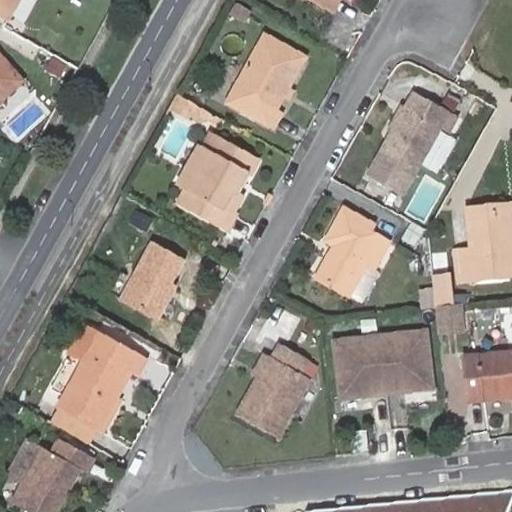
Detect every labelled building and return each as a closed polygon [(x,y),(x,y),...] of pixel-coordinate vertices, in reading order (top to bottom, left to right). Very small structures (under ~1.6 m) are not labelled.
[(0,0),(0,13),(14,21),(26,0),(0,0)] [(340,0),(298,0),(331,18),(341,0),(340,0)] [(239,26),(246,13),(231,5),(224,18),(239,26)] [(269,39),(231,108),(277,133),(287,116),(279,112),(307,60),(269,39)] [(0,100),(2,103),(26,83),(0,53),(0,100)] [(404,113),(387,144),(377,161),(411,179),(438,132),(450,139),(459,123),(413,98),(404,113)] [(482,131),(490,117),(471,105),(463,120),(482,131)] [(214,122),(189,106),(182,119),(192,126),(201,125),(211,129),(214,122)] [(379,140),(387,144),(404,113),(396,108),(379,140)] [(235,173),(245,178),(254,161),(218,143),(211,157),(193,148),(170,189),(179,193),(172,207),(223,233),(241,198),(236,196),(226,190),(235,173)] [(236,196),(245,178),(235,173),(226,190),(236,196)] [(499,254),(510,253),(506,200),(464,203),(464,215),(496,213),(499,254)] [(371,276),(387,247),(365,235),(370,227),(341,211),(321,246),(329,251),(311,283),(347,302),(364,272),(371,276)] [(511,280),(511,275),(510,253),(499,254),(496,213),(464,215),(467,256),(452,257),(454,283),(511,280)] [(161,297),(171,280),(180,264),(148,246),(117,303),(155,324),(167,300),(161,297)] [(177,284),(171,280),(161,297),(167,300),(177,284)] [(459,306),(434,308),(437,328),(461,326),(459,306)] [(111,404),(129,373),(136,377),(145,359),(86,326),(50,391),(65,399),(59,411),(96,432),(111,404)] [(336,405),(434,394),(427,331),(330,343),(336,405)] [(264,356),(251,379),(231,416),(271,438),(304,377),(294,372),(301,359),(271,342),(264,356)] [(242,374),(251,379),(264,356),(254,351),(242,374)] [(506,387),(508,403),(511,402),(511,352),(457,359),(460,392),(506,387)] [(461,408),(508,403),(506,387),(460,392),(461,408)] [(109,439),(124,411),(111,404),(96,432),(109,439)] [(57,442),(47,460),(82,478),(90,481),(100,466),(57,442)] [(62,511),(82,478),(47,460),(42,456),(14,504),(27,511),(62,511)]
